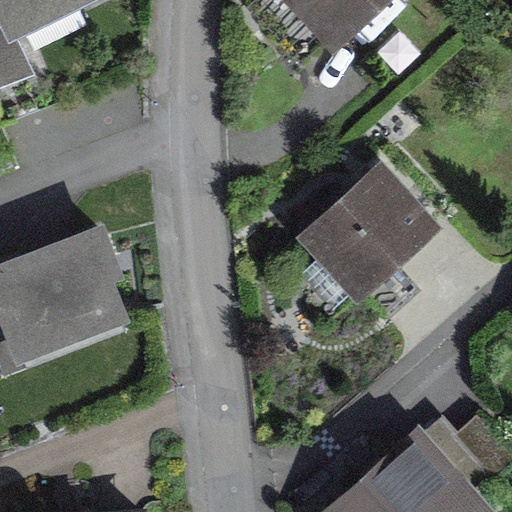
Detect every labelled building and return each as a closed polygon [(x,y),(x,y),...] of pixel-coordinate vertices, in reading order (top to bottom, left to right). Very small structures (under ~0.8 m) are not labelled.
[(5,0),(7,2),(0,4),(0,70),(47,50),(37,28),(90,5),(87,0),(5,0)] [(319,0),(343,25),(368,0),(319,0)] [(385,148),(308,217),(365,280),(442,211),(385,148)] [(111,202),(0,245),(0,366),(143,310),(124,263),(133,259),(111,202)] [(511,426),(483,390),(457,411),(497,463),(511,451),(511,426)] [(431,408),(316,511),(492,511),(510,496),(431,408)] [(24,511),(158,511),(158,490),(75,498),(37,505),(24,511)]
